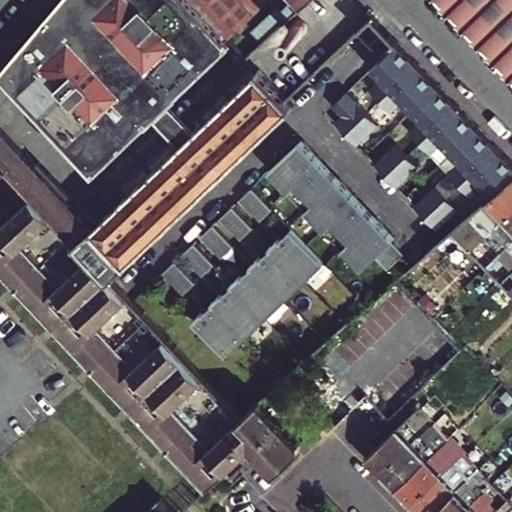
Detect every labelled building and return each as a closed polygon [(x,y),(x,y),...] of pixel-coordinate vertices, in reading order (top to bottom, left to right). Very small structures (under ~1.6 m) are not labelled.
[(62,0),(3,71),(97,169),(230,39),(229,38),(192,0),(62,0)] [(192,0),(229,38),(268,0),(192,0)] [(307,0),(292,0),(282,11),(280,9),(276,9),(254,30),(265,41),(307,0)] [(511,0),(441,0),(511,74),(511,0)] [(302,19),(297,19),(295,20),(292,23),(290,25),(290,29),(290,32),(292,34),(294,36),(297,38),(301,38),(304,36),(307,33),(309,29),(308,26),(308,24),(305,21),(302,19)] [(494,193),(511,176),(511,160),(500,147),(396,40),(381,54),(384,57),(373,67),(383,78),(370,89),(392,112),(404,100),(413,110),(423,119),(410,131),(432,153),(444,142),(453,151),(463,161),(451,173),(472,195),(484,183),(494,193)] [(198,127),(230,161),(249,144),(293,103),(259,68),(198,127)] [(337,122),(358,144),(380,124),(348,91),(334,105),(343,115),(337,122)] [(110,277),(230,161),(198,127),(97,222),(40,162),(36,165),(0,126),(0,160),(5,166),(32,194),(65,230),(110,277)] [(298,139),(273,163),(292,182),(286,189),(305,208),(312,201),(331,221),(324,227),(344,246),(350,240),(369,259),(374,254),(387,267),(403,251),(390,238),(394,234),(374,215),(369,221),(350,202),(355,196),(336,177),(330,183),(311,164),(317,158),(298,139)] [(398,186),(420,165),(409,154),(398,143),(376,164),(398,186)] [(317,158),(311,164),(330,183),(336,177),(317,158)] [(273,163),(267,170),(286,189),(292,182),(273,163)] [(467,217),(486,236),(511,210),(511,176),(494,193),(467,217)] [(417,205),(438,228),(460,207),(438,184),(417,205)] [(237,199),(258,221),(270,210),(249,188),(237,199)] [(274,420),(257,403),(241,416),(110,277),(65,230),(32,194),(6,219),(22,237),(0,257),(0,265),(55,324),(99,371),(124,397),(188,465),(207,484),(235,458),(246,447),(252,454),(268,471),(275,472),(281,467),(281,431),(272,422),(274,420)] [(374,215),(355,196),(350,202),(369,221),(374,215)] [(305,208),(324,227),(331,221),(312,201),(305,208)] [(219,217),(240,239),(251,228),(230,206),(219,217)] [(511,210),(486,236),(485,237),(501,253),(502,252),(511,242),(511,210)] [(6,219),(0,224),(0,257),(22,237),(6,219)] [(211,225),(200,236),(221,257),(232,246),(211,225)] [(289,229),(195,321),(229,355),(322,263),(289,229)] [(363,265),(369,259),(350,240),(344,246),(363,265)] [(511,242),(502,252),(511,262),(511,242)] [(193,243),(181,254),(202,275),(214,264),(193,243)] [(162,272),(183,294),(195,283),(174,261),(162,272)] [(202,490),(207,484),(188,465),(124,397),(99,371),(55,324),(0,265),(0,275),(56,335),(99,382),(202,490)] [(511,273),(502,284),(511,294),(511,273)] [(382,473),(413,442),(419,437),(411,429),(422,418),(430,426),(435,421),(419,405),(367,457),(382,473)] [(281,467),(275,472),(276,472),(296,453),(298,446),(274,420),(272,422),(281,431),(281,467)] [(382,473),(396,487),(436,449),(441,444),(449,436),(449,435),(435,421),(430,426),(422,433),(429,441),(420,449),(413,442),(382,473)] [(464,451),(463,450),(449,436),(441,444),(452,456),(456,453),(458,456),(464,451)] [(241,465),(252,454),(246,447),(235,458),(241,465)] [(436,449),(396,487),(397,488),(411,502),(450,464),(436,449)] [(460,466),(470,476),(472,473),(479,467),(474,461),(464,451),(458,456),(464,462),(460,466)] [(420,511),(432,511),(466,480),(450,464),(411,502),(420,511)] [(489,476),(479,467),(472,473),(487,488),(494,481),(489,476)] [(470,476),(466,480),(480,494),(487,488),(472,473),(470,476)] [(461,511),(480,494),(466,480),(432,511),(461,511)] [(480,511),(479,510),(486,503),(501,489),(494,481),(487,488),(480,494),(461,511),(480,511)] [(171,511),(157,497),(140,511),(171,511)] [(511,511),(511,499),(509,497),(494,511),(493,511),(511,511)] [(493,511),(494,511),(486,503),(479,510),(480,511),(493,511)]
